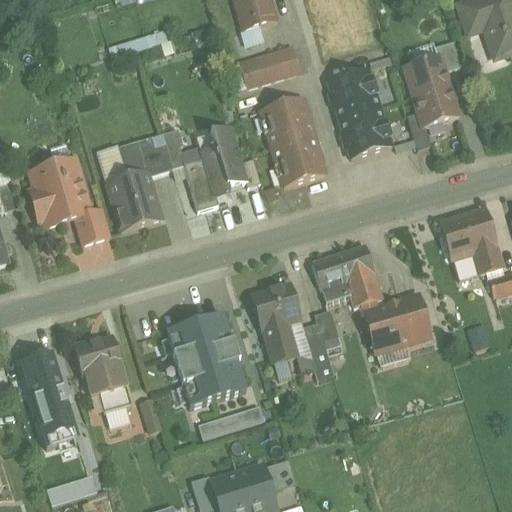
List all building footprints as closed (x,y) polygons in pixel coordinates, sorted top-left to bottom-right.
[(233,0),(244,36),(275,27),(266,0),(233,0)] [(490,0),(481,3),(458,12),(466,35),(482,29),(493,61),(509,55),(510,59),(511,58),(511,2),(511,0),(490,0)] [(155,66),(177,59),(170,35),(113,53),(116,65),(151,54),(155,66)] [(454,47),(435,53),(438,62),(440,62),(445,77),(461,72),(454,47)] [(293,53),(239,69),(246,93),(300,77),(293,53)] [(438,62),(404,72),(413,103),(449,92),(445,77),(440,62),(438,62)] [(368,75),(327,88),(331,99),(329,100),(333,113),(335,112),(339,126),(380,114),(368,75)] [(449,92),(413,103),(418,118),(423,133),(459,122),(449,92)] [(302,104),(261,116),(272,154),(313,142),(309,128),(311,127),(307,115),(305,115),(302,104)] [(380,114),(339,126),(343,140),(341,140),(345,154),(347,153),(351,164),(391,152),(380,114)] [(418,118),(407,121),(417,155),(428,151),(423,133),(418,118)] [(231,134),(210,140),(214,154),(200,158),(202,165),(184,171),(198,217),(218,211),(214,198),(246,188),(247,188),(242,169),(231,134)] [(184,157),(177,136),(163,140),(166,150),(173,175),(184,171),(202,165),(200,158),(198,153),(184,157)] [(313,142),(272,154),(284,192),(324,180),(321,169),(323,168),(319,155),(317,156),(313,142)] [(151,143),(117,153),(127,184),(147,178),(148,183),(173,175),(166,150),(154,153),(151,143)] [(260,189),(253,165),(242,169),(247,188),(246,188),(247,193),(260,189)] [(0,166),(0,191),(11,188),(5,166),(0,166)] [(74,166),(31,179),(36,196),(30,198),(39,227),(44,225),(47,233),(75,225),(91,220),(90,219),(74,166)] [(127,184),(107,190),(121,237),(161,225),(148,183),(147,178),(127,184)] [(0,191),(0,218),(18,213),(11,188),(0,191)] [(102,216),(90,219),(91,220),(75,225),(83,250),(110,242),(102,216)] [(486,216),(441,229),(451,264),(454,263),(457,273),(468,270),(465,259),(473,257),(479,280),(502,273),(486,216)] [(364,250),(312,268),(320,295),(321,295),(327,316),(328,315),(327,311),(351,303),(354,313),(360,311),(362,318),(364,318),(375,356),(429,341),(417,298),(377,309),(376,306),(382,305),(373,278),(373,277),(365,251),(364,251),(364,250)] [(511,277),(488,284),(493,302),(511,295),(511,277)] [(290,289),(251,300),(261,335),(263,335),(273,368),(297,361),(287,328),(300,324),(290,289)] [(327,316),(314,320),(316,327),(323,346),(338,341),(330,315),(328,315),(327,316)] [(478,318),(470,321),(475,338),(484,335),(478,318)] [(223,320),(166,337),(189,413),(246,396),(223,320)] [(316,327),(302,332),(310,359),(326,354),(323,346),(316,327)] [(113,343),(93,349),(92,346),(73,351),(83,387),(86,386),(91,402),(99,400),(126,392),(113,343)] [(19,362),(43,440),(76,430),(52,352),(19,362)] [(0,369),(0,393),(13,391),(8,368),(0,369)] [(126,392),(99,400),(104,418),(132,410),(126,392)] [(152,404),(138,408),(147,438),(161,433),(152,404)] [(259,411),(198,429),(203,446),(264,427),(259,411)] [(288,466),(266,473),(272,494),(295,487),(288,466)] [(217,511),(277,511),(272,494),(266,473),(264,467),(209,484),(217,511)] [(208,483),(191,488),(198,511),(217,511),(209,484),(208,483)]
